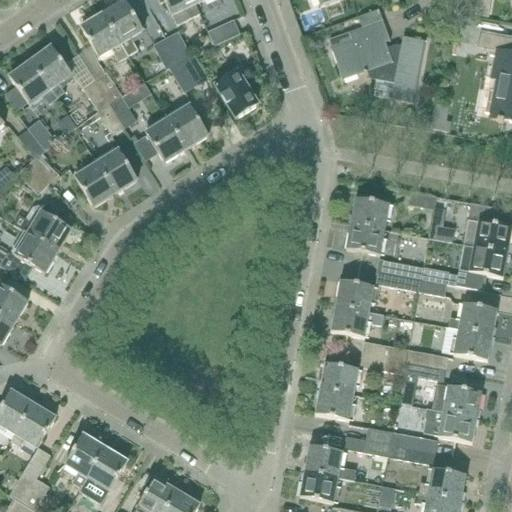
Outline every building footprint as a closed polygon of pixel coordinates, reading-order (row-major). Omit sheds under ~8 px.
[(195,8),(191,0),(156,0),(160,7),(165,5),(176,29),(199,17),(195,8)] [(191,0),(195,8),(211,0),(191,0)] [(322,0),(325,6),(320,8),(320,9),(344,0),(322,0)] [(128,60),(139,54),(135,49),(147,42),(125,4),(103,18),(121,48),(128,60)] [(477,9),(475,17),(488,19),(489,11),(477,9)] [(128,60),(121,48),(103,18),(81,31),(102,67),(114,60),(118,66),(128,60)] [(214,49),(240,37),(233,23),(208,35),(214,49)] [(349,35),(329,42),(332,50),(331,50),(343,84),(344,84),(343,83),(369,74),(371,80),(376,80),(395,82),(393,95),(392,101),(391,101),(391,102),(413,106),(414,105),(413,105),(424,45),(425,45),(425,44),(403,40),(402,41),(403,41),(401,53),(396,52),(388,54),(385,45),(389,43),(389,44),(390,44),(383,23),(382,24),(350,36),(350,35),(349,35)] [(165,42),(161,34),(150,39),(155,48),(153,49),(167,73),(169,72),(180,66),(167,41),(165,42)] [(511,39),(480,34),(477,50),(502,55),(500,70),(494,69),(491,81),(497,82),(490,121),(511,125),(511,39)] [(180,66),(182,65),(194,59),(194,58),(191,60),(178,35),(167,41),(180,66)] [(50,94),(71,78),(51,50),(30,66),(50,94)] [(79,58),(110,108),(121,100),(90,50),(79,58)] [(98,116),(110,108),(79,58),(65,67),(98,116)] [(182,65),(197,89),(208,82),(194,59),(182,65)] [(184,97),(197,89),(182,65),(180,66),(169,72),(184,97)] [(29,109),(50,94),(30,66),(9,81),(29,109)] [(235,122),(258,108),(237,74),(214,88),(235,122)] [(110,108),(125,131),(136,124),(121,100),(110,108)] [(112,139),(125,131),(110,108),(98,116),(112,139)] [(61,116),(66,126),(80,120),(75,109),(61,116)] [(186,153),(209,139),(190,109),(177,117),(175,113),(165,119),(186,153)] [(164,167),(186,153),(165,119),(156,125),(158,129),(146,137),(164,167)] [(28,132),(45,154),(56,145),(39,123),(28,132)] [(39,159),(45,154),(28,132),(27,132),(28,133),(18,141),(35,162),(17,177),(17,178),(29,168),(35,163),(39,159)] [(115,197),(137,183),(119,153),(106,161),(104,157),(94,163),(115,197)] [(29,168),(48,188),(58,178),(39,159),(35,163),(29,168)] [(93,211),(115,197),(94,163),(84,169),(87,173),(74,181),(93,211)] [(38,198),(48,188),(29,168),(17,178),(38,198)] [(434,213),(436,201),(411,196),(409,208),(426,212),(434,213)] [(479,222),(482,209),(436,201),(434,213),(479,222)] [(384,234),(389,208),(355,202),(350,227),(384,234)] [(55,223),(57,219),(46,207),(33,210),(25,222),(20,219),(14,228),(24,234),(58,255),(71,233),(55,223)] [(511,230),(510,231),(511,226),(496,223),(495,228),(478,225),(475,240),(466,239),(464,249),(473,250),(508,257),(511,232),(511,230)] [(380,259),(384,234),(350,227),(345,253),(380,259)] [(44,277),(58,255),(24,234),(18,244),(22,246),(14,259),(44,277)] [(503,282),(508,257),(473,250),(468,276),(503,282)] [(421,283),(423,271),(378,262),(376,275),(421,283)] [(419,296),(421,283),(376,275),(374,287),(419,296)] [(444,300),(446,288),(421,283),(419,296),(444,300)] [(369,316),(374,291),(339,284),(335,310),(369,316)] [(0,318),(14,327),(28,305),(0,287),(0,318)] [(492,339),(497,314),(462,307),(458,333),(492,339)] [(383,319),(369,316),(335,310),(330,335),(364,342),(367,327),(381,329),(383,319)] [(0,348),(1,349),(14,327),(0,318),(0,348)] [(487,365),(492,339),(458,333),(453,358),(487,365)] [(406,366),(408,354),(364,345),(361,358),(406,366)] [(445,373),(447,361),(408,354),(406,366),(445,373)] [(403,378),(406,366),(361,358),(359,370),(403,378)] [(443,385),(445,373),(406,366),(403,378),(443,385)] [(354,399),(358,373),(324,367),(319,392),(354,399)] [(477,422),(481,396),(447,390),(442,415),(477,422)] [(349,424),(354,399),(319,392),(314,418),(349,424)] [(15,438),(33,408),(11,395),(3,408),(0,406),(0,428),(15,437),(15,438)] [(37,451),(55,422),(33,408),(15,438),(15,437),(10,445),(11,446),(11,445),(20,450),(24,443),(37,451)] [(472,447),(477,422),(442,415),(437,441),(472,447)] [(390,448),(392,436),(367,431),(365,444),(390,448)] [(435,457),(437,444),(392,436),(390,448),(435,457)] [(80,491),(105,452),(83,438),(65,468),(78,476),(72,486),(80,491)] [(390,448),(365,444),(345,440),(343,452),(388,461),(390,448)] [(433,469),(435,457),(390,448),(388,461),(433,469)] [(340,471),(343,456),(308,449),(304,475),(338,481),(338,482),(354,485),(356,474),(340,471)] [(109,495),(127,465),(105,452),(80,491),(89,497),(95,486),(109,495)] [(466,479),(432,472),(431,472),(429,488),(420,486),(418,496),(461,504),(466,479)] [(24,508),(38,483),(23,474),(9,499),(24,508)] [(338,482),(338,481),(304,475),(299,501),(333,507),(338,482)] [(165,511),(176,495),(155,482),(136,511),(137,511),(136,511),(165,511)] [(38,483),(24,508),(30,511),(35,511),(49,490),(38,483)] [(197,511),(199,509),(176,495),(165,511),(197,511)] [(459,511),(461,504),(418,496),(416,507),(425,508),(424,511),(459,511)] [(22,511),(24,509),(13,503),(7,511),(22,511)]
